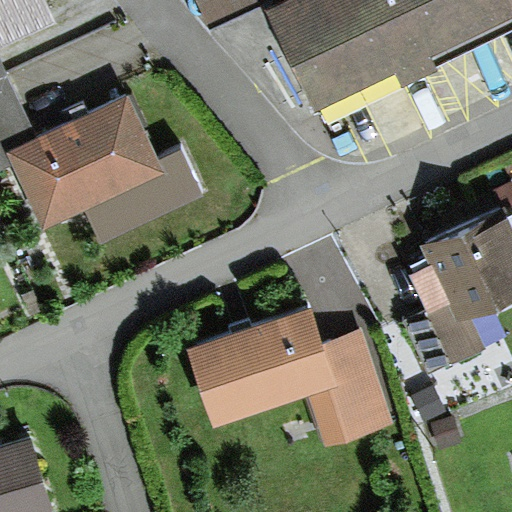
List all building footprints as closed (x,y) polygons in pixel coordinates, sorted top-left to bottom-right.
[(35,0),(0,0),(0,34),(43,15),(35,0)] [(195,0),(206,23),(250,3),(256,0),(195,0)] [(511,0),(256,0),(250,3),(295,102),(507,7),(511,19),(511,0)] [(81,203),(96,236),(194,192),(172,144),(146,155),(119,95),(5,145),(40,222),(81,203)] [(511,204),(507,194),(424,233),(433,253),(411,264),(428,301),(403,313),(430,369),(488,342),(469,302),(511,282),(511,204)] [(312,291),(186,332),(213,414),(307,383),(326,440),(394,418),(362,322),(326,334),(312,291)] [(32,428),(0,437),(0,511),(43,511),(57,508),(32,428)]
